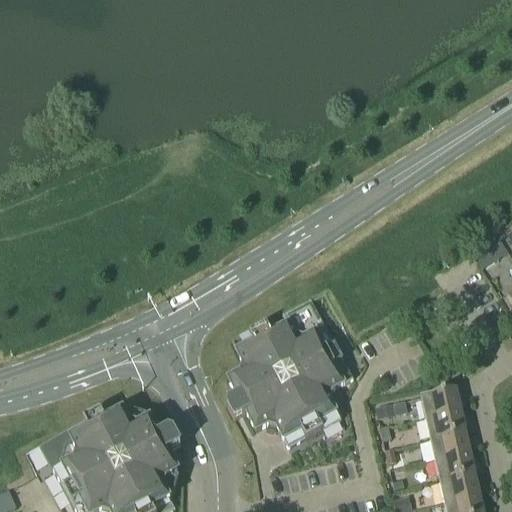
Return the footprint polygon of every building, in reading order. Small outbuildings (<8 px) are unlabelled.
[(507,259),(498,244),(487,251),(496,266),(507,259)] [(353,383),(334,349),(325,332),(310,304),(282,319),(287,328),(271,336),(266,328),(249,337),(253,345),(236,355),(242,367),(240,376),(227,382),(237,400),(228,405),(227,410),(234,423),(246,417),(256,435),(268,428),(272,430),(276,431),(287,452),(340,424),(329,403),(332,394),(353,383)] [(425,423),(462,414),(459,399),(456,399),(455,393),(420,401),(425,423)] [(393,409),(375,412),(377,424),(395,421),(393,409)] [(462,414),(425,423),(429,444),(465,436),(463,430),(466,429),(462,414)] [(54,441),(39,449),(46,464),(53,476),(55,480),(62,494),(72,511),(174,511),(163,491),(166,483),(178,476),(168,458),(180,452),(173,438),(168,437),(159,442),(150,424),(137,430),(129,428),(122,415),(105,425),(100,416),(83,426),(87,434),(71,442),(67,434),(54,441)] [(387,431),(380,433),(383,445),(390,444),(387,431)] [(466,442),(465,436),(429,444),(434,465),(472,457),(468,441),(466,442)] [(392,454),(385,456),(388,468),(395,467),(392,454)] [(475,472),(472,457),(434,465),(439,486),(474,478),(473,472),(475,472)] [(474,478),(439,486),(444,507),(481,499),(478,483),(476,484),(474,478)] [(402,483),(392,486),(394,494),(404,492),(402,483)] [(0,511),(16,511),(8,494),(0,497),(0,511)] [(484,511),(481,499),(444,507),(444,511),(484,511)] [(411,511),(408,500),(388,506),(390,511),(411,511)]
